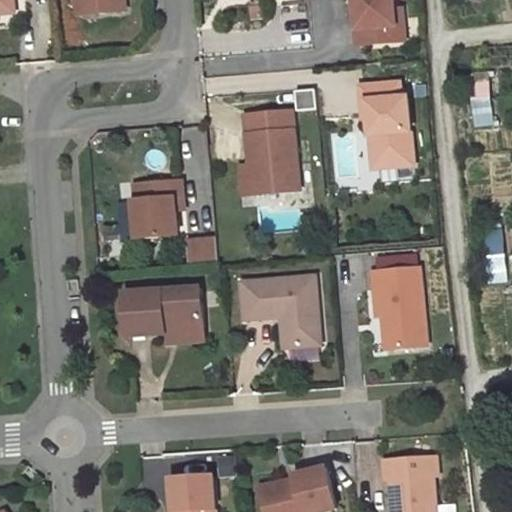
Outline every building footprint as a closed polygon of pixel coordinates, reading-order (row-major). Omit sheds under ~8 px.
[(79,0),(80,13),(89,12),(87,0),(79,0)] [(127,8),(126,0),(87,0),(89,12),(127,8)] [(356,0),(360,41),(406,37),(403,5),(396,6),(395,0),(356,0)] [(403,78),(363,81),(366,114),(371,113),(373,130),(379,129),(382,162),(417,159),(411,92),(404,93),(403,78)] [(301,187),(294,107),(247,111),(251,162),(254,191),(301,187)] [(382,162),(379,129),(373,130),(376,163),(382,162)] [(241,162),(244,192),(254,191),(251,162),(241,162)] [(133,197),(137,236),(179,232),(177,208),(176,195),(184,194),(183,177),(134,182),(136,197),(133,197)] [(176,195),(177,208),(185,207),(184,194),(176,195)] [(508,233),(491,233),(491,282),(509,282),(508,233)] [(217,235),(187,238),(189,264),(219,261),(217,235)] [(428,342),(421,264),(374,268),(376,285),(382,284),(384,312),(387,345),(428,342)] [(316,274),(244,280),(247,316),(286,313),(289,343),(322,341),(316,274)] [(202,284),(125,291),(129,334),(168,330),(168,327),(205,323),(202,284)] [(384,312),(382,284),(376,285),(378,313),(384,312)] [(205,323),(168,327),(168,330),(169,340),(207,336),(205,323)] [(437,451),(384,454),(385,474),(390,474),(392,510),(401,509),(401,511),(435,511),(433,471),(438,471),(437,451)] [(338,504),(327,463),(294,471),(295,475),(297,481),(262,490),(267,511),(305,511),(306,511),(338,504)] [(180,509),(180,511),(216,511),(213,472),(171,475),(174,509),(180,509)] [(297,481),(295,475),(260,484),(262,490),(297,481)]
